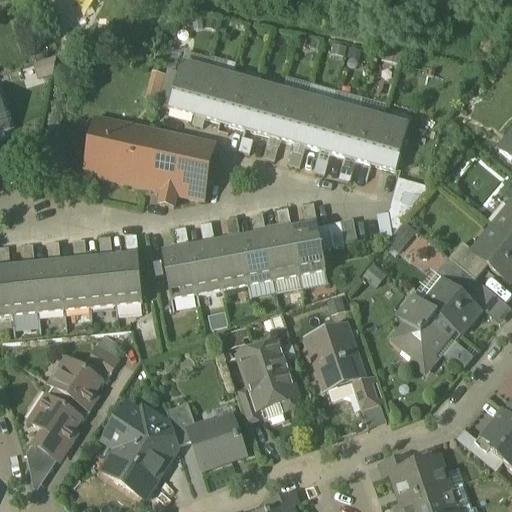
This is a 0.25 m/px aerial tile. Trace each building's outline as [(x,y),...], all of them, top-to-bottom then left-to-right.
[(207,76),(182,69),(169,113),(195,120),(207,76)] [(232,83),(207,76),(195,120),(220,127),(232,83)] [(258,90),(232,83),(220,127),(245,134),(258,90)] [(283,97),(258,90),(245,134),(270,141),(283,97)] [(308,104),(283,97),(270,141),(296,148),(308,104)] [(333,111),(308,104),(296,148),(321,155),(333,111)] [(358,118),(333,111),(321,155),(346,162),(358,118)] [(383,125),(358,118),(346,162),(371,169),(383,125)] [(181,143),(96,124),(85,180),(163,197),(160,209),(174,212),(177,199),(204,205),(214,151),(181,144),(181,143)] [(409,132),(383,125),(371,169),(397,176),(409,132)] [(253,145),(243,142),(239,156),(249,159),(253,145)] [(278,152),(268,149),(264,163),(275,166),(278,152)] [(303,159),(293,156),(289,170),(300,173),(303,159)] [(328,166),(318,163),(314,177),(325,180),(328,166)] [(353,173),(343,170),(339,184),(350,186),(353,173)] [(416,211),(422,186),(400,181),(390,217),(401,220),(405,208),(416,211)] [(511,184),(503,196),(511,203),(511,184)] [(314,209),(303,211),(305,225),(316,223),(314,209)] [(511,210),(494,233),(511,247),(511,210)] [(288,214),(277,216),(280,229),(290,227),(288,214)] [(262,218),(252,220),(254,234),(265,232),(262,218)] [(388,218),(377,220),(381,243),(392,241),(388,218)] [(355,222),(319,229),(324,252),(360,245),(355,222)] [(237,223),(226,225),(229,239),(239,237),(237,223)] [(211,228),(201,230),(203,244),(214,242),(211,228)] [(318,231),(291,236),(300,281),(326,276),(318,231)] [(186,233),(175,235),(178,248),(188,246),(186,233)] [(511,285),(511,247),(494,233),(474,257),(474,258),(489,270),(511,287),(511,285)] [(291,236),(266,240),(274,286),(300,281),(291,236)] [(137,240),(126,241),(127,255),(138,254),(137,240)] [(266,240),(240,245),(248,290),(274,286),(266,240)] [(111,243),(100,244),(101,258),(112,256),(111,243)] [(85,245),(74,246),(75,260),(86,259),(85,245)] [(240,245),(215,250),(223,295),(248,290),(240,245)] [(59,248),(48,249),(49,262),(60,261),(59,248)] [(474,257),(463,248),(450,264),(476,286),(489,270),(474,258),(474,257)] [(33,250),(22,251),(24,265),(34,264),(33,250)] [(215,250),(189,255),(197,300),(223,295),(215,250)] [(7,253),(0,253),(0,267),(9,266),(7,253)] [(189,255),(163,260),(171,305),(197,300),(189,255)] [(139,262),(112,265),(116,311),(143,308),(139,262)] [(476,286),(450,264),(437,280),(442,284),(443,284),(464,300),(476,286)] [(112,265),(86,267),(90,313),(116,311),(112,265)] [(86,267),(60,270),(65,316),(90,313),(86,267)] [(60,270),(34,272),(39,318),(65,316),(60,270)] [(366,280),(379,289),(387,279),(374,270),(366,280)] [(34,272),(9,275),(13,321),(39,318),(34,272)] [(9,275),(0,275),(0,321),(13,321),(9,275)] [(464,300),(443,284),(442,284),(422,308),(457,336),(462,341),(482,316),(464,300)] [(413,301),(396,322),(404,329),(390,346),(413,365),(423,353),(435,363),(457,336),(422,308),(413,301)] [(345,333),(309,345),(325,393),(362,381),(345,333)] [(279,348),(239,362),(257,416),(283,407),(278,391),(292,386),(279,348)] [(89,364),(83,374),(71,366),(65,375),(59,377),(51,389),(53,391),(91,416),(91,415),(89,413),(94,405),(93,399),(99,390),(103,392),(112,378),(89,364)] [(369,385),(354,390),(363,415),(378,410),(369,385)] [(292,386),(278,391),(283,407),(286,415),(300,411),(292,386)] [(91,416),(53,391),(48,399),(49,405),(42,416),(37,417),(30,427),(43,435),(33,449),(58,465),(67,451),(68,452),(73,443),(72,437),(78,427),(82,429),(91,416)] [(140,417),(128,409),(109,438),(121,446),(108,467),(120,475),(115,483),(146,503),(165,472),(160,469),(167,458),(157,429),(160,424),(143,413),(140,417)] [(188,409),(167,417),(172,430),(179,451),(193,446),(188,433),(196,431),(188,409)] [(511,410),(507,417),(503,415),(511,422),(511,410)] [(511,422),(503,415),(478,446),(511,474),(511,422)] [(172,430),(161,422),(160,424),(157,429),(167,458),(180,454),(179,451),(172,430)] [(232,422),(209,430),(208,426),(196,431),(188,433),(193,446),(203,476),(232,466),(229,459),(243,454),(232,422)] [(413,470),(408,458),(381,468),(386,481),(392,479),(391,477),(413,470)] [(413,470),(391,477),(392,479),(401,509),(450,492),(445,479),(439,461),(413,470)] [(401,509),(394,511),(457,511),(450,492),(401,509)] [(294,497),(265,507),(266,511),(288,511),(292,511),(295,511),(299,511),(294,497)]
